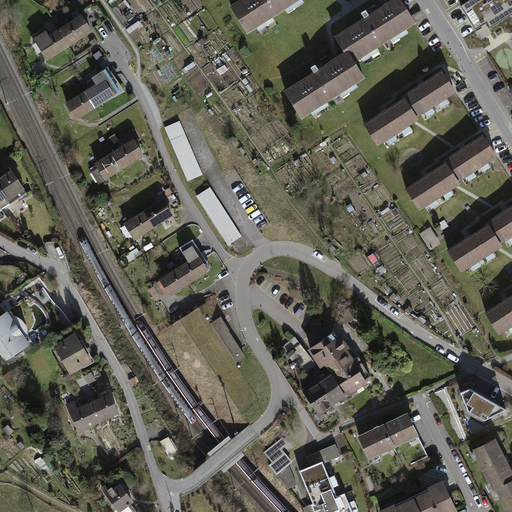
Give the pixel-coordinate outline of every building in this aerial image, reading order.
[(244,0),(231,8),(249,36),(304,0),(244,0)] [(347,54),(354,66),(419,25),(402,0),(395,0),(371,16),(368,12),(363,14),(366,19),(337,38),(347,54)] [(511,14),(511,0),(488,0),(460,19),(474,39),(501,22),(511,14)] [(54,3),(50,6),(56,17),(61,14),(54,3)] [(50,6),(46,9),(54,21),(58,19),(56,17),(50,6)] [(82,15),(59,29),(70,46),(70,47),(93,32),(82,15)] [(46,31),(33,39),(46,62),(70,47),(70,46),(59,29),(55,32),(49,36),(46,31)] [(95,39),(90,42),(93,47),(98,44),(95,39)] [(99,51),(93,56),(97,60),(102,56),(99,51)] [(354,66),(347,54),(320,71),(317,67),(313,69),(315,74),(285,92),(302,120),(364,82),(354,66)] [(95,85),(85,92),(95,108),(122,90),(107,68),(91,79),(95,85)] [(422,85),(402,97),(404,99),(416,120),(456,95),(442,72),(422,85)] [(85,92),(66,104),(76,120),(95,108),(85,92)] [(416,120),(404,99),(384,112),(363,125),(377,148),(417,123),(418,122),(416,120)] [(180,121),(165,128),(188,181),(203,175),(180,121)] [(128,144),(116,151),(127,168),(144,156),(135,142),(139,139),(133,130),(123,136),(128,144)] [(464,149),(444,162),(446,164),(459,184),(498,159),(483,137),(464,149)] [(116,151),(95,165),(98,169),(91,173),(99,186),(127,168),(116,151)] [(459,184),(446,164),(426,177),(405,190),(419,213),(459,187),(460,186),(459,184)] [(11,171),(0,178),(0,189),(6,199),(10,204),(26,193),(11,171)] [(211,188),(197,197),(229,245),(242,236),(211,188)] [(174,194),(166,199),(174,211),(181,207),(174,194)] [(163,200),(144,212),(154,229),(174,217),(163,200)] [(489,226),(501,246),(511,239),(511,207),(506,211),(487,224),(489,226)] [(144,212),(123,225),(134,241),(154,229),(144,212)] [(501,246),(489,226),(469,238),(447,252),(461,275),(501,250),(503,249),(501,246)] [(430,227),(420,234),(429,248),(439,242),(430,227)] [(180,248),(189,263),(181,268),(191,284),(210,273),(208,270),(210,268),(203,257),(193,240),(180,248)] [(137,248),(124,256),(128,263),(141,254),(137,248)] [(181,268),(153,285),(160,297),(167,293),(171,298),(191,284),(181,268)] [(511,297),(506,301),(484,314),(498,337),(511,328),(511,297)] [(7,308),(0,312),(0,349),(6,358),(32,339),(28,334),(28,330),(27,326),(24,321),(21,317),(16,314),(14,313),(11,309),(8,311),(7,308)] [(221,316),(211,323),(236,362),(247,356),(221,316)] [(325,362),(331,371),(346,393),(373,376),(362,360),(358,363),(347,346),(350,344),(341,332),(337,334),(334,328),(308,347),(321,364),(325,362)] [(77,330),(53,344),(70,373),(93,359),(77,330)] [(282,347),(287,353),(299,342),(294,336),(282,347)] [(299,342),(287,353),(293,360),(294,358),(307,373),(318,364),(299,342)] [(91,371),(83,376),(88,383),(96,379),(91,371)] [(331,371),(318,380),(333,402),(346,393),(331,371)] [(137,376),(129,379),(132,385),(140,382),(137,376)] [(307,384),(301,389),(319,414),(335,403),(333,402),(318,380),(309,387),(307,384)] [(471,388),(461,391),(467,409),(475,414),(485,396),(471,388)] [(110,390),(98,396),(108,417),(120,411),(110,390)] [(98,396),(85,402),(95,423),(108,417),(98,396)] [(507,408),(485,396),(475,414),(485,419),(507,408)] [(73,400),(66,404),(79,431),(95,423),(85,402),(77,406),(73,400)] [(385,419),(358,433),(370,457),(396,443),(397,444),(421,432),(409,409),(386,421),(385,419)] [(177,450),(169,436),(160,441),(168,455),(177,450)] [(282,437),(264,453),(273,463),(286,453),(283,449),(288,444),(282,437)] [(511,466),(497,437),(473,449),(494,490),(497,489),(511,481),(511,466)] [(310,464),(299,469),(313,501),(311,502),(314,510),(325,506),(327,511),(353,511),(345,492),(337,495),(323,462),(341,455),(336,443),(306,455),(310,464)] [(293,461),(286,453),(273,463),(270,466),(277,474),(293,461)] [(430,488),(415,495),(423,511),(459,511),(443,478),(428,485),(430,488)] [(108,481),(101,487),(119,511),(134,500),(120,482),(113,487),(108,481)] [(511,511),(511,481),(497,489),(507,511),(511,511)] [(423,511),(415,495),(396,504),(395,501),(380,508),(381,511),(423,511)] [(214,511),(202,497),(194,504),(197,507),(191,511),(214,511)]
